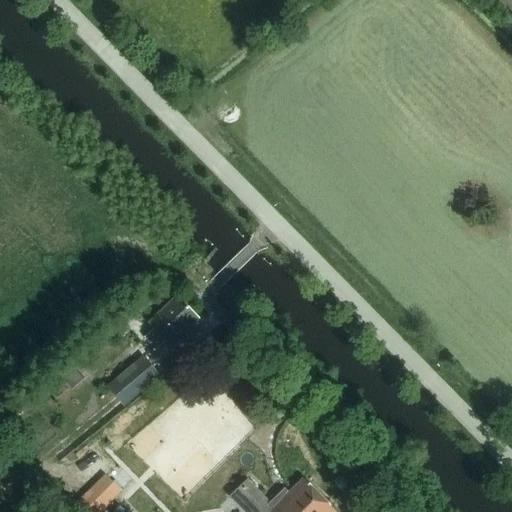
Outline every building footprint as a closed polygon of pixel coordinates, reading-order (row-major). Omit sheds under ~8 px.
[(199,319),(177,296),(149,324),(155,330),(147,338),(158,349),(165,342),(170,347),(199,319)] [(131,405),(162,378),(144,357),(113,384),(118,389),(106,400),(117,412),(129,403),(131,405)] [(117,465),(105,477),(76,507),(81,511),(102,511),(121,493),(133,481),(117,465)] [(241,511),(303,511),(320,496),(304,479),(290,492),(287,489),(273,503),(249,478),(228,498),(241,511)] [(335,511),(320,496),(303,511),(335,511)]
